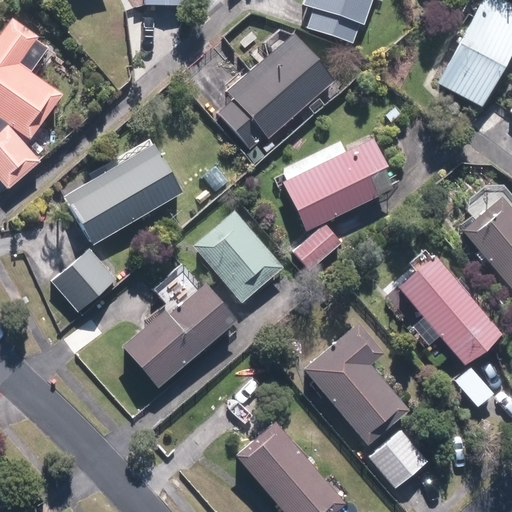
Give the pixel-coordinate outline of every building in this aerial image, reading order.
[(373,0),(308,0),(303,20),(362,37),(373,0)] [(511,54),(511,9),(495,0),(484,0),(438,81),(445,85),(482,106),(511,54)] [(15,17),(0,38),(0,105),(36,128),(61,89),(23,64),(42,34),(15,17)] [(298,35),(231,83),(261,125),(328,76),(298,35)] [(0,135),(0,165),(12,179),(37,156),(10,126),(0,135)] [(288,170),(305,217),(388,187),(371,141),(288,170)] [(155,148),(76,194),(100,235),(179,190),(155,148)] [(511,204),(503,195),(467,226),(511,277),(511,204)] [(236,210),(200,238),(242,292),(278,264),(236,210)] [(335,244),(318,226),(288,252),(306,271),(335,244)] [(117,273),(92,247),(61,277),(87,302),(117,273)] [(440,252),(405,282),(465,351),(499,322),(440,252)] [(133,340),(163,376),(237,315),(207,279),(133,340)] [(352,336),(312,369),(365,433),(405,400),(352,336)] [(462,368),(447,382),(472,411),(488,397),(462,368)] [(278,430),(248,457),(295,511),(315,511),(335,495),(278,430)] [(423,462),(397,431),(362,460),(388,492),(423,462)]
